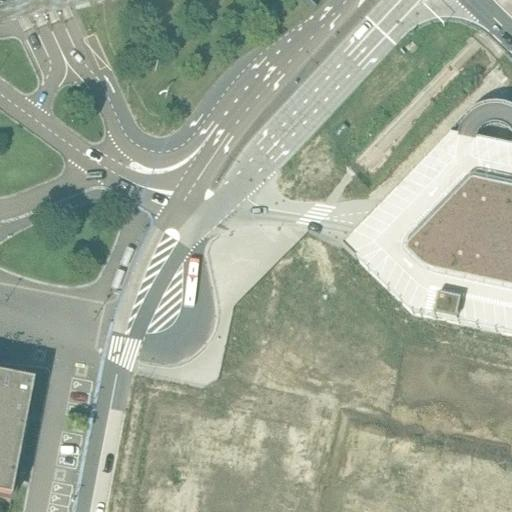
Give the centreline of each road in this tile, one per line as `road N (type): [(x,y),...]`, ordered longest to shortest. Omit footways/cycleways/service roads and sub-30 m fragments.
road 1 (unclassified): [(198,206),(235,189),(410,0)]
road 2 (unclassified): [(338,0),(215,137),(198,172),(198,206)]
road 3 (unclassified): [(125,341),(159,346),(189,331),(198,206)]
road 4 (unclassified): [(198,206),(170,235),(125,341)]
